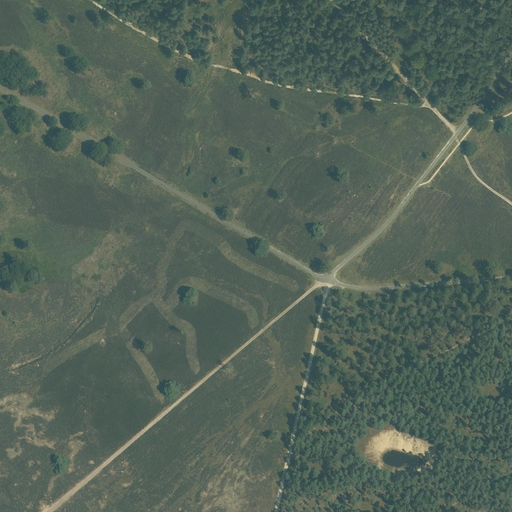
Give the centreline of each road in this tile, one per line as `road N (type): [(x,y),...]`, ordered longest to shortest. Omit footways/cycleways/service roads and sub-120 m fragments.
road 1 (track): [(325,279),(0,87)]
road 2 (track): [(325,279),(48,511)]
road 3 (track): [(427,103),(303,89),(198,62),(90,0)]
road 4 (unknown): [(290,444),(385,380),(511,319)]
road 5 (track): [(511,277),(367,288),(325,279)]
road 6 (track): [(290,444),(325,279)]
road 7 (track): [(329,0),(427,103)]
road 8 (track): [(325,279),(417,183)]
